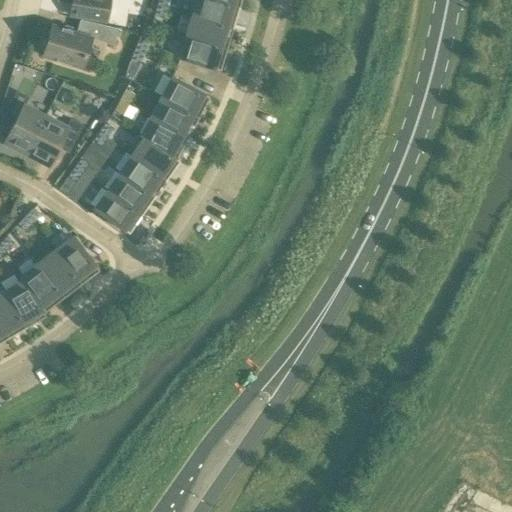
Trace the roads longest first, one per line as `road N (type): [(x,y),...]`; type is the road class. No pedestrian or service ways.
road 1 (secondary): [(187,511),(314,327),(390,197),(447,0)]
road 2 (residential): [(136,266),(167,251),(234,143),(283,0)]
road 3 (residential): [(0,375),(45,348),(136,266)]
road 4 (residential): [(136,266),(49,195),(0,171)]
